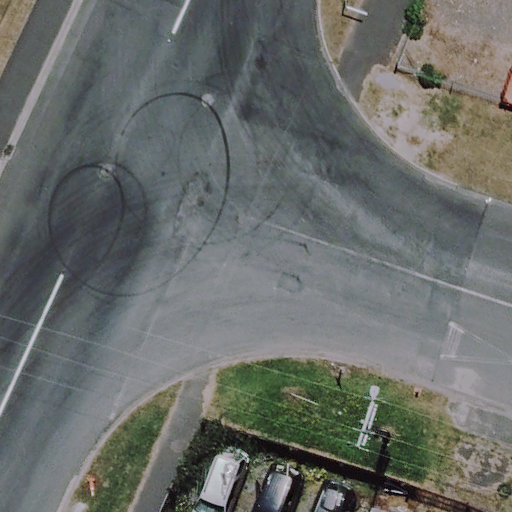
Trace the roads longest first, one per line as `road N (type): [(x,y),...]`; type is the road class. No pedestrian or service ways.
road 1 (unclassified): [(113,174),(511,307)]
road 2 (tertiary): [(113,174),(0,422)]
road 3 (tertiary): [(193,0),(113,174)]
